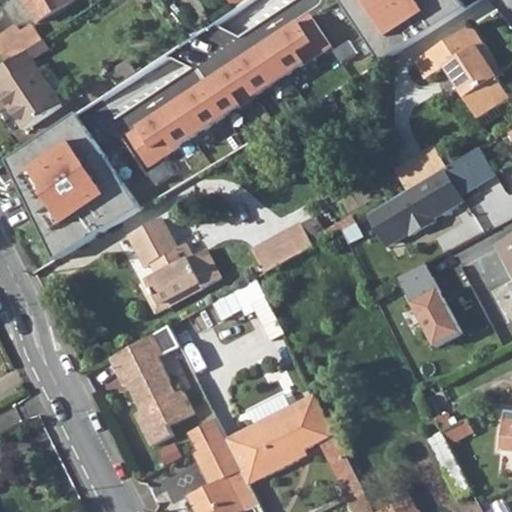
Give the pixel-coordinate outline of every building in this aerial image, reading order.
[(24,0),(38,22),(76,0),(24,0)] [(454,0),(338,0),(383,66),(463,12),(454,0)] [(128,140),(151,175),(335,54),(312,18),(128,140)] [(0,52),(8,64),(26,52),(44,40),(34,25),(21,33),(16,25),(0,36),(0,52)] [(498,62),(474,25),(417,62),(428,78),(447,66),(480,118),(511,98),(492,66),(498,62)] [(0,69),(0,95),(5,104),(10,100),(30,130),(63,107),(26,52),(8,64),(0,69)] [(5,104),(25,133),(30,130),(10,100),(5,104)] [(11,173),(57,265),(139,215),(85,125),(79,114),(5,162),(11,173)] [(511,134),(502,140),(511,154),(511,134)] [(396,169),(409,191),(426,180),(444,170),(448,168),(434,146),(396,169)] [(444,170),(452,184),(459,196),(495,174),(480,148),(448,168),(444,170)] [(429,214),(447,204),(440,191),(452,184),(444,170),(426,180),(409,191),(368,216),(385,244),(408,231),(411,236),(434,222),(429,214)] [(301,225),(314,247),(342,232),(344,231),(338,222),(323,230),(316,217),(301,225)] [(148,283),(160,306),(196,286),(199,292),(221,280),(205,251),(192,258),(185,246),(178,250),(161,219),(129,237),(146,268),(152,264),(159,277),(148,283)] [(266,274),(314,247),(301,225),(300,224),(253,251),(266,274)] [(511,240),(500,247),(509,263),(500,267),(511,289),(511,240)] [(425,264),(399,278),(436,348),(462,334),(425,264)] [(261,308),(270,330),(282,325),(262,279),(238,289),(248,313),(261,308)] [(148,283),(141,286),(156,315),(164,312),(160,306),(148,283)] [(160,306),(164,312),(199,292),(196,286),(160,306)] [(110,361),(119,379),(122,377),(142,414),(135,417),(151,447),(173,436),(169,427),(194,414),(183,393),(177,396),(158,359),(164,356),(180,347),(170,327),(154,336),(110,361)] [(239,435),(262,481),(297,463),(294,456),(305,451),(319,444),(353,511),(374,511),(371,505),(339,442),(316,396),(239,435)] [(511,411),(507,411),(503,450),(511,451),(511,411)] [(435,419),(437,424),(442,433),(442,434),(458,425),(455,419),(452,421),(447,413),(435,419)] [(191,434),(198,448),(201,454),(227,441),(217,420),(191,434)] [(442,434),(448,447),(456,443),(473,433),(467,421),(458,425),(442,434)] [(428,440),(459,501),(472,494),(454,457),(448,447),(442,434),(442,433),(428,440)] [(227,441),(251,487),(262,481),(239,435),(227,441)] [(196,456),(212,486),(228,477),(245,511),(249,511),(255,509),(260,507),(251,487),(227,441),(201,454),(196,456)] [(448,447),(454,457),(461,452),(456,443),(448,447)] [(294,456),(297,463),(306,458),(305,451),(294,456)] [(256,511),(255,509),(249,511),(245,511),(228,477),(212,486),(188,498),(195,511),(256,511)] [(380,511),(418,511),(411,497),(389,508),(380,511)] [(371,505),(374,511),(380,511),(389,508),(384,499),(371,505)]
